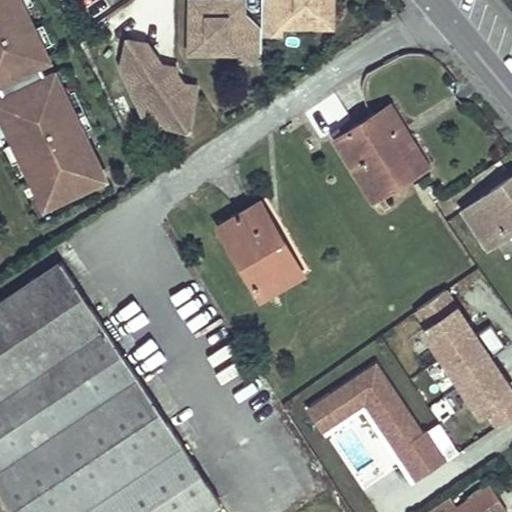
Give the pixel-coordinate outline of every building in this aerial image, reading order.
[(104,177),(20,0),(0,0),(0,90),(2,95),(0,96),(0,115),(40,200),(65,188),(68,194),(104,177)] [(265,32),(265,27),(247,26),(246,0),(192,0),(193,50),(230,50),(230,33),(245,33),(246,50),(246,58),(265,58),(265,32)] [(265,0),(265,27),(265,32),(284,31),(284,23),(284,6),(301,6),(301,23),(337,23),(336,0),(265,0)] [(301,6),(284,6),(284,23),(301,23),(301,6)] [(230,33),(230,50),(246,50),(245,33),(230,33)] [(153,95),(149,119),(191,127),(199,84),(185,82),(177,71),(178,66),(145,60),(148,42),(129,39),(124,68),(142,71),(139,92),(153,95)] [(124,68),(149,119),(153,95),(139,92),(142,71),(124,68)] [(403,128),(389,106),(335,140),(373,200),(417,172),(394,133),(403,128)] [(427,166),(403,128),(394,133),(417,172),(427,166)] [(511,231),(511,177),(463,210),(487,248),(511,231)] [(284,239),(262,200),(218,224),(260,297),(297,277),(278,243),(284,239)] [(304,273),(284,239),(278,243),(297,277),(304,273)] [(0,300),(0,489),(15,511),(208,511),(221,504),(184,444),(60,261),(0,300)] [(476,332),(445,288),(416,308),(428,324),(423,327),(483,413),(487,410),(499,426),(511,417),(511,384),(491,355),(507,344),(491,322),(476,332)] [(376,361),(309,405),(324,428),(364,402),(413,478),(445,457),(427,430),(423,433),(376,361)] [(438,423),(427,430),(445,457),(455,450),(438,423)] [(503,511),(508,509),(491,483),(447,511),(503,511)]
